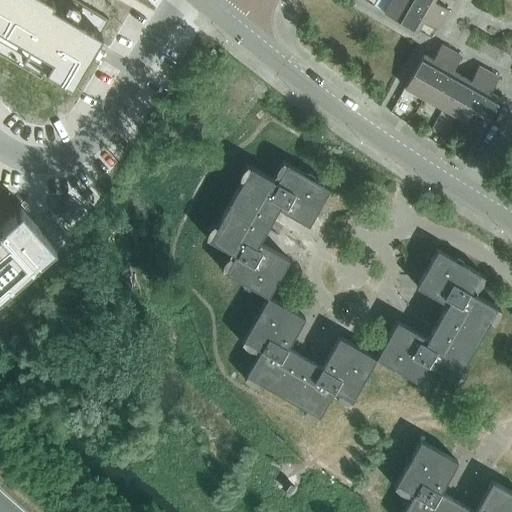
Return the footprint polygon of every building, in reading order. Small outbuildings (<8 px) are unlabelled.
[(0,0),(0,50),(42,75),(47,66),(73,81),(110,16),(82,0),(0,0)] [(443,20),(407,0),(390,0),(384,12),(417,31),(422,21),(437,30),(443,20)] [(407,0),(443,20),(448,10),(434,1),(434,0),(407,0)] [(451,50),(441,45),(433,60),(423,54),(404,87),(424,99),(451,50)] [(451,50),(424,99),(443,109),(462,76),(453,71),(461,56),(451,50)] [(489,72),(479,66),(470,81),(462,76),(443,109),(461,120),(489,72)] [(489,72),(461,120),(481,131),(500,98),(490,92),(499,78),(489,72)] [(224,271),(267,296),(288,259),(258,242),(277,207),(308,225),(329,188),(286,163),(275,181),(250,166),(208,239),(234,254),(224,271)] [(0,290),(54,243),(20,204),(8,215),(8,214),(0,221),(0,290)] [(397,320),(376,357),(419,382),(429,364),(455,379),(496,306),(470,292),(480,274),(437,249),(416,286),(447,303),(427,338),(397,320)] [(304,317),(267,296),(242,339),(260,350),(245,376),(318,417),(333,391),(351,401),(376,357),(339,337),(321,367),(287,348),(304,317)] [(402,511),(511,511),(511,492),(491,481),(474,511),(440,492),(457,461),(420,440),(395,484),(413,494),(402,511)]
